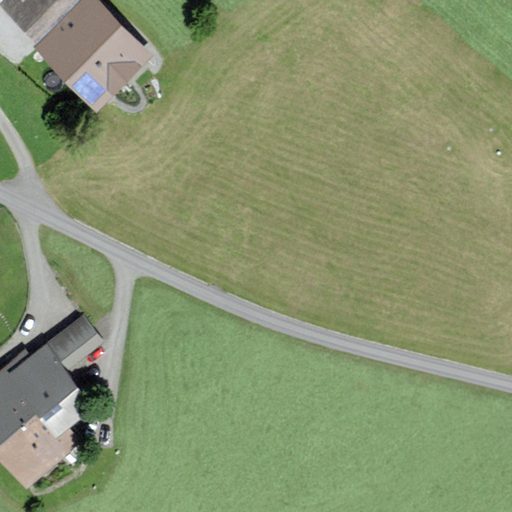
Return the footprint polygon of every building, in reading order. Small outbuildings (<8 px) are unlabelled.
[(7,0),(40,33),(74,0),(7,0)] [(74,0),(40,33),(46,39),(47,37),(101,92),(143,51),(91,0),(74,0)] [(65,367),(101,340),(83,316),(29,357),(24,351),(0,370),(0,434),(1,436),(44,400),(34,386),(63,365),(65,367)] [(61,420),(89,399),(65,367),(63,365),(34,386),(44,400),(61,420)] [(61,420),(44,400),(1,436),(34,475),(77,440),(61,420)]
